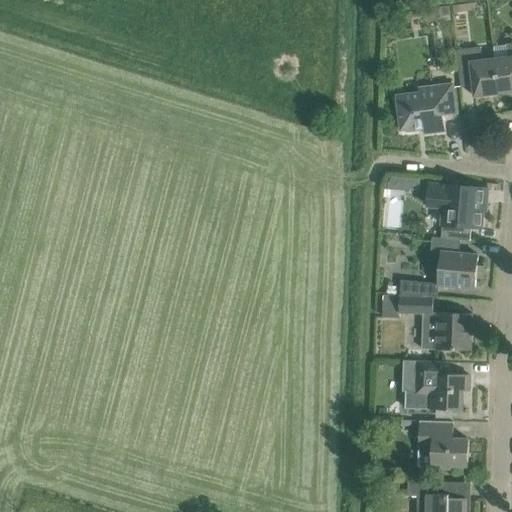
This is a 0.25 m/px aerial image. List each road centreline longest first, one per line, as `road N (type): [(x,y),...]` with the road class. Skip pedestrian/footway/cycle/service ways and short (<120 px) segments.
road 1 (residential): [(499,511),(511,255)]
road 2 (unclassified): [(374,169),(385,161),(511,171)]
